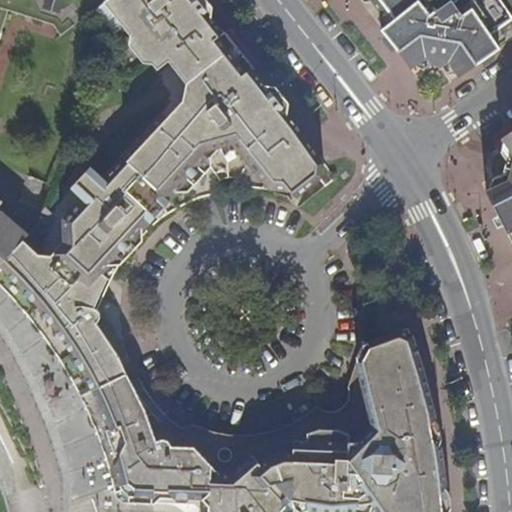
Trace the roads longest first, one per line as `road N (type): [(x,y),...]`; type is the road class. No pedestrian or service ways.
road 1 (residential): [(406,164),(456,266),(487,369),(509,511)]
road 2 (residential): [(277,0),(406,164)]
road 3 (residential): [(406,164),(299,269)]
road 4 (residential): [(511,83),(406,164)]
